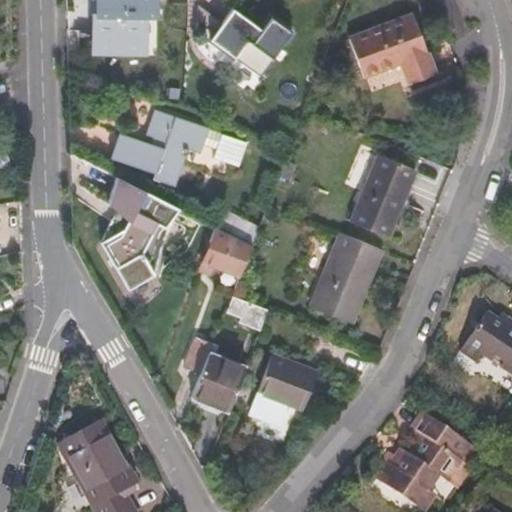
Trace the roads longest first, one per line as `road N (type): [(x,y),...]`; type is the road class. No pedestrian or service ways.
road 1 (residential): [(456,229),(405,345),(266,511)]
road 2 (tertiary): [(42,0),(56,290)]
road 3 (unclassified): [(56,290),(99,328),(205,511)]
road 4 (residential): [(485,0),(507,90),(456,229)]
road 5 (tertiary): [(56,290),(0,507)]
